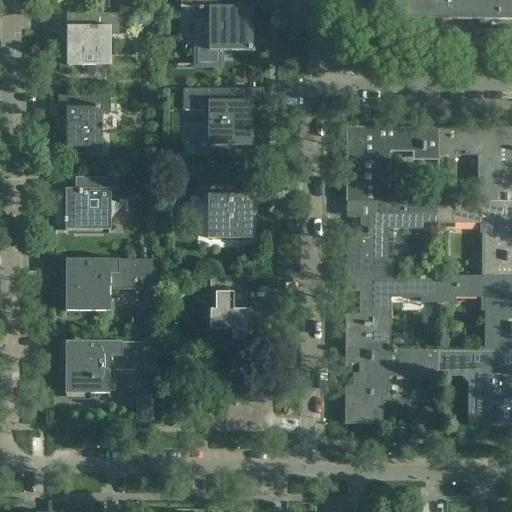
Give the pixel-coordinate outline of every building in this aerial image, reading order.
[(252,52),(252,8),(238,8),(238,0),(198,0),(198,11),(202,11),(202,9),(208,9),(208,52),(252,52)] [(511,31),(511,0),(378,0),(378,20),(488,21),(488,31),(511,31)] [(110,67),(110,28),(122,28),(122,15),(82,15),(82,27),(66,27),(66,66),(110,67)] [(252,146),(252,112),(252,103),(263,103),(263,90),(222,90),(222,102),(208,102),(208,146),(252,146)] [(102,126),(102,114),(110,114),(110,97),(70,97),(70,109),(66,109),(66,148),(102,149),(102,131),(104,131),(104,126),(102,126)] [(389,202),(389,151),(436,151),(437,128),(346,128),(345,202),(367,202),(389,202)] [(511,202),(511,128),(437,128),(436,151),(436,161),(439,161),(439,157),(452,157),(452,151),(482,151),(482,186),(477,186),(477,203),(508,203),(511,202)] [(109,231),(109,192),(121,192),(121,179),(88,179),(88,191),(65,191),(65,219),(64,219),(64,224),(65,224),(65,231),(109,231)] [(251,240),(251,196),(240,196),(240,184),(200,184),(200,196),(209,196),(209,240),(251,240)] [(386,262),(386,222),(436,222),(436,224),(437,224),(437,203),(389,202),(367,202),(367,217),(360,217),(360,239),(345,239),(345,276),(391,276),(391,262),(386,262)] [(511,277),(511,217),(508,218),(508,203),(477,203),(437,203),(437,224),(438,224),(438,222),(481,223),(481,277),(508,277),(511,277)] [(437,262),(437,242),(429,242),(429,261),(437,262)] [(109,313),(109,289),(156,289),(156,261),(65,261),(65,289),(65,313),(109,313)] [(390,351),(390,297),(422,297),(422,304),(438,304),(438,297),(437,297),(437,277),(391,276),(345,276),(345,293),(359,293),(359,303),(359,315),(345,315),(345,351),(390,351)] [(511,351),(511,294),(508,294),(508,277),(481,277),(437,277),(437,297),(438,297),(484,297),(484,351),(504,351),(511,351)] [(246,319),(246,301),(246,293),(242,293),(242,278),(210,278),(210,298),(215,298),(215,310),(210,310),(210,331),(215,331),(215,350),(237,350),(237,341),(246,341),(246,336),(251,336),(251,319),(246,319)] [(108,395),(109,358),(156,358),(156,343),(106,343),(65,343),(65,371),(65,395),(108,395)] [(382,425),(382,398),(387,398),(387,373),(417,373),(417,378),(438,378),(438,371),(436,371),(436,351),(390,351),(345,351),(345,364),(358,364),(358,377),(352,377),(352,387),(345,387),(344,425),(382,425)] [(511,425),(511,381),(509,381),(509,366),(504,366),(504,351),(484,351),(436,351),(436,371),(438,371),(481,371),(481,425),(511,425)]
